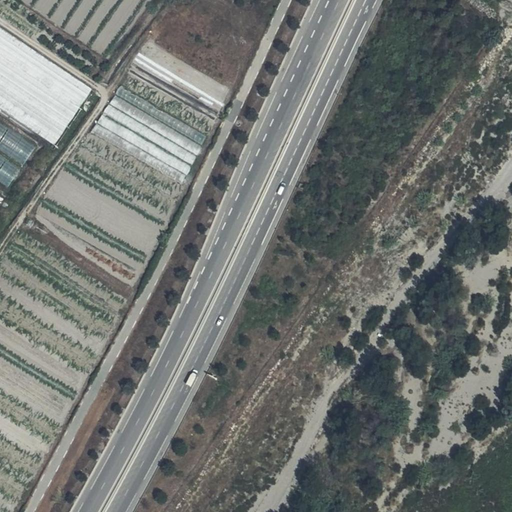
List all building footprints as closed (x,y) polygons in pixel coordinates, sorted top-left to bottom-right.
[(0,106),(55,144),(93,88),(0,26),(0,106)] [(209,136),(122,85),(118,92),(205,144),(209,136)] [(204,146),(116,95),(112,102),(199,153),(204,146)] [(198,157),(111,105),(106,112),(194,164),(198,157)] [(192,167),(104,114),(100,121),(188,174),(192,167)] [(34,147),(0,123),(0,147),(23,164),(34,147)] [(187,176),(97,123),(93,131),(183,183),(187,176)] [(19,169),(0,155),(0,179),(8,185),(19,169)]
